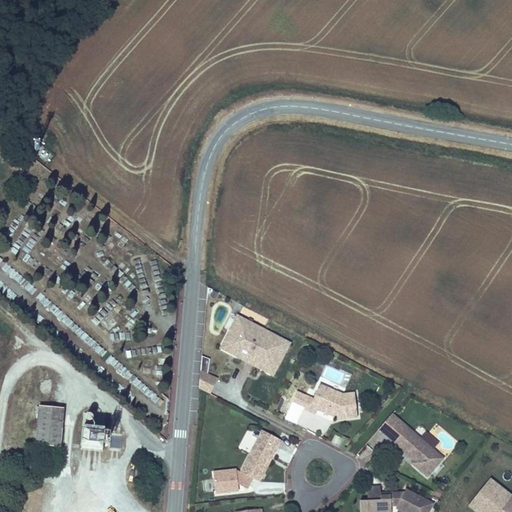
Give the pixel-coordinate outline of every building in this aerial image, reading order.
[(257,359),(276,368),(289,342),(237,316),(223,342),(243,352),(240,357),(254,365),(257,359)] [(240,357),(243,352),(223,342),(220,347),(240,357)] [(273,374),(276,368),(257,359),(254,365),(273,374)] [(214,387),(216,379),(207,376),(204,384),(214,387)] [(332,395),(341,395),(319,383),(315,390),(322,393),(323,391),(332,395)] [(337,419),(355,417),(353,394),(341,395),(332,395),(323,391),(322,393),(315,390),(306,409),(313,412),(315,408),(337,419)] [(36,442),(62,444),(65,406),(40,404),(36,442)] [(425,477),(441,459),(390,414),(377,429),(408,457),(411,455),(416,459),(413,461),(411,464),(425,477)] [(83,447),(102,449),(104,426),(85,424),(83,447)] [(248,452),(257,435),(247,430),(238,447),(248,452)] [(261,432),(240,473),(236,471),(213,474),(215,496),(238,493),(237,486),(248,491),(253,480),(260,484),(282,443),(261,432)] [(110,448),(119,449),(120,438),(111,437),(110,448)] [(331,446),(340,449),(343,440),(334,437),(331,446)] [(366,447),(358,458),(367,464),(374,453),(366,447)] [(468,507),(474,511),(480,511),(499,488),(488,480),(468,507)] [(380,496),(380,493),(380,486),(367,486),(367,499),(380,499),(380,496)] [(511,511),(511,498),(499,488),(480,511),(511,511)] [(359,511),(390,511),(390,505),(392,505),(404,511),(426,511),(430,505),(405,490),(401,496),(395,496),(380,496),(380,499),(367,499),(359,500),(359,511)]
